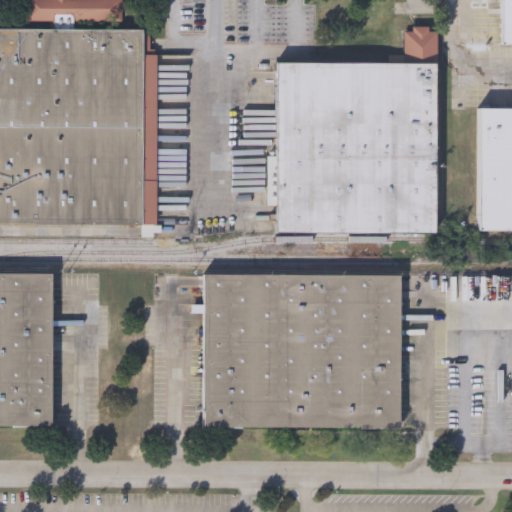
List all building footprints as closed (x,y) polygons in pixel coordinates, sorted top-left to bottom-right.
[(121,0),(121,19),(25,18),(25,0),(121,0)] [(511,0),(511,46),(500,46),(500,0),(511,0)] [(0,29),(149,31),(149,50),(144,50),(144,77),(155,77),(155,196),(144,196),(143,226),(0,225),(0,29)] [(434,233),(275,232),(276,62),(404,63),(404,29),(436,30),(434,233)] [(511,109),(511,232),(478,232),(478,109),(511,109)] [(50,427),(0,426),(0,272),(50,273),(50,427)] [(204,274),(399,275),(399,430),(203,429),(204,274)]
